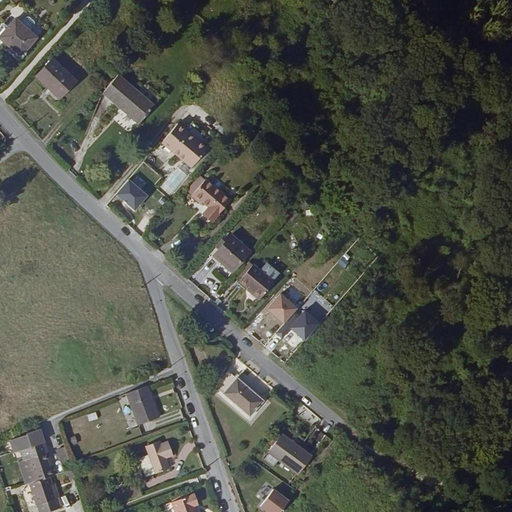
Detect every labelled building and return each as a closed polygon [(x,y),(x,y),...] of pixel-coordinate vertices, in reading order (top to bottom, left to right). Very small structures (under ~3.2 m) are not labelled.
[(184,13),(174,5),(169,11),(179,19),(184,13)] [(29,17),(24,22),(34,31),(39,26),(38,21),(34,17),(29,17)] [(23,55),(40,37),(34,31),(24,22),(20,18),(12,25),(3,35),(23,55)] [(0,37),(3,35),(12,25),(7,20),(0,26),(0,37)] [(62,100),(77,82),(54,62),(38,79),(62,100)] [(141,125),(156,107),(122,77),(106,96),(141,125)] [(188,164),(194,169),(210,152),(182,127),(165,145),(188,164)] [(190,173),(194,169),(188,164),(184,169),(190,173)] [(207,181),(194,196),(204,204),(205,203),(211,208),(207,214),(215,221),(232,202),(207,181)] [(318,220),(309,223),(312,232),(321,229),(318,220)] [(238,272),(254,252),(235,237),(220,257),(238,272)] [(266,300),(279,284),(258,266),(244,282),(266,300)] [(250,381),(256,373),(246,366),(240,374),(250,381)] [(264,403),(231,371),(217,386),(250,418),(264,403)] [(149,389),(129,397),(140,430),(161,421),(149,389)] [(27,463),(33,486),(52,479),(56,477),(42,432),(29,436),(29,438),(13,443),(17,455),(24,453),(27,463)] [(316,460),(286,436),(274,451),(288,461),(287,464),(302,476),(316,460)] [(162,445),(147,451),(157,480),(173,474),(169,463),(175,460),(170,445),(163,448),(162,445)] [(76,471),(74,464),(69,449),(61,452),(68,474),(76,471)] [(25,489),(29,487),(33,486),(27,463),(18,466),(25,489)] [(56,490),(52,479),(33,486),(29,487),(36,505),(38,504),(40,511),(48,511),(60,508),(57,498),(61,497),(59,489),(56,490)] [(117,493),(120,503),(143,494),(139,485),(117,493)] [(277,491),(263,508),(268,511),(270,511),(284,511),(292,503),(277,491)] [(198,505),(195,496),(175,503),(177,511),(198,511),(196,506),(198,505)]
